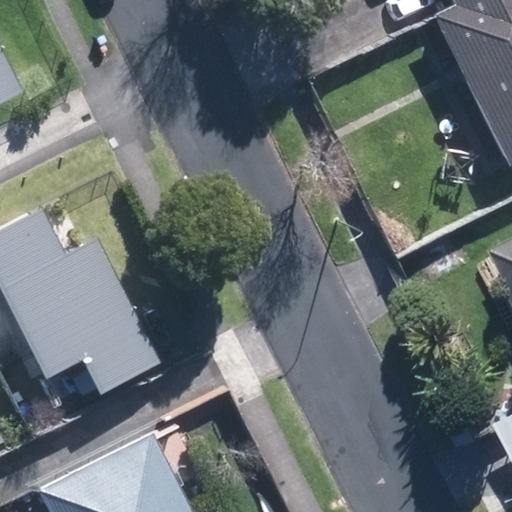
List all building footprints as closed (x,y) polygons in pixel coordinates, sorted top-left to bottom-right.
[(500,165),(511,158),(511,0),(446,0),(424,11),(500,165)] [(0,98),(17,90),(0,56),(0,98)] [(91,391),(155,360),(92,235),(58,252),(34,206),(0,223),(0,298),(38,373),(73,356),(91,391)] [(511,234),(493,244),(511,282),(511,406),(495,415),(511,449),(511,234)] [(21,486),(33,511),(173,511),(133,430),(21,486)]
